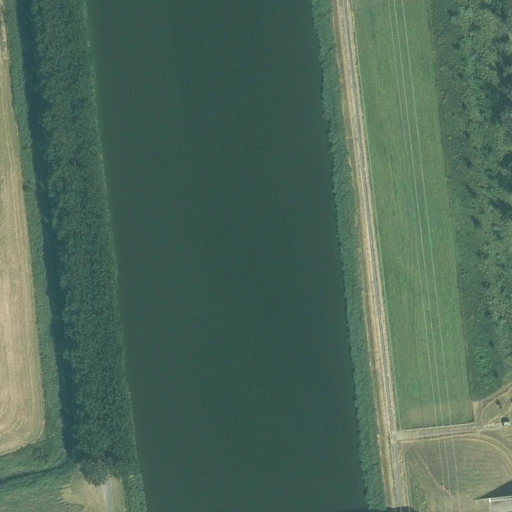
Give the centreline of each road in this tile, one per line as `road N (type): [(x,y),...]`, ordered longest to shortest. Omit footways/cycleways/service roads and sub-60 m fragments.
road 1 (unclassified): [(400,511),(344,0)]
road 2 (unclassified): [(112,511),(56,0)]
